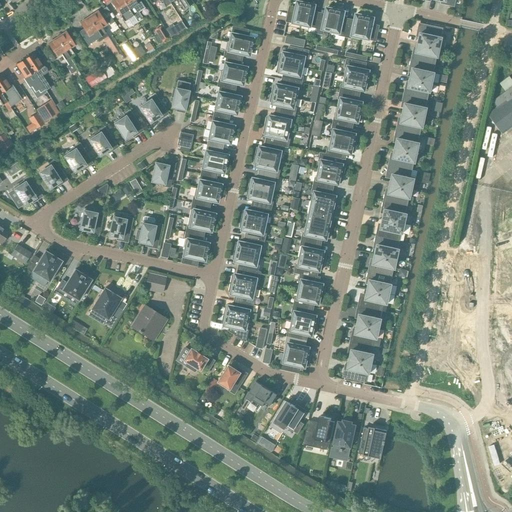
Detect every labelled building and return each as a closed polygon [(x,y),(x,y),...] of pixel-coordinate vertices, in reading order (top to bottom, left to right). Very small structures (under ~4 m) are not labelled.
[(133,16),(123,0),(115,0),(112,2),(121,15),(125,21),(129,19),(133,16)] [(135,0),(123,0),(133,16),(138,22),(143,18),(139,12),(145,8),(141,2),(138,4),(135,0)] [(168,0),(170,2),(173,0),(179,0),(185,8),(193,3),(191,0),(168,0)] [(289,12),(289,13),(287,21),(293,23),(302,25),(306,3),(298,1),(295,14),(289,12)] [(306,3),(302,25),(311,27),(311,26),(316,28),(318,19),(313,18),(315,5),(306,3)] [(318,19),(316,28),(315,34),(323,35),(324,30),(331,31),(330,33),(331,34),(336,10),(327,8),(324,20),(318,19)] [(336,10),(331,34),(339,35),(345,36),(348,25),(342,24),(345,12),(336,10)] [(89,17),(112,51),(115,49),(106,34),(106,33),(102,27),(106,24),(98,12),(89,17)] [(348,25),(345,36),(351,38),(360,40),(365,16),(356,14),(354,26),(348,25)] [(375,41),(377,32),(371,30),(374,18),(365,16),(360,40),(361,38),(369,39),(375,41)] [(112,51),(89,17),(80,23),(84,29),(79,32),(88,45),(97,40),(99,42),(103,39),(111,51),(112,51)] [(166,29),(167,30),(171,37),(185,27),(181,21),(174,26),(173,24),(166,29)] [(419,43),(440,47),(442,38),(440,37),(442,29),(420,24),(418,33),(421,34),(419,43)] [(162,25),(154,30),(157,35),(153,37),(158,44),(162,42),(162,43),(170,38),(162,25)] [(242,29),(233,27),(231,33),(229,42),(227,41),(227,42),(251,47),(253,38),(240,35),(242,29)] [(153,48),(142,29),(137,31),(140,36),(139,37),(142,41),(143,40),(146,45),(144,46),(148,52),(153,48)] [(57,38),(70,57),(74,54),(70,48),(74,45),(73,43),(81,39),(77,34),(70,38),(66,32),(57,38)] [(297,46),(299,39),(287,36),(285,43),(297,46)] [(78,70),(70,57),(57,38),(49,43),(57,56),(61,54),(68,65),(66,66),(72,74),(78,70)] [(128,42),(124,45),(130,53),(128,54),(133,61),(138,58),(138,57),(133,49),(128,42)] [(224,56),(235,59),(236,53),(249,56),(251,47),(227,42),(225,50),(224,56)] [(440,47),(419,43),(417,51),(414,51),(412,59),(434,64),(436,56),(438,57),(440,47)] [(139,45),(133,49),(138,57),(138,58),(138,59),(146,53),(139,45)] [(279,62),(303,67),(305,58),(307,59),(308,51),(294,48),(293,54),(284,52),(283,54),(281,54),(279,62)] [(25,59),(44,88),(46,91),(51,88),(42,75),(44,74),(47,73),(47,71),(47,69),(46,67),(44,66),(42,66),(34,53),(25,59)] [(221,71),(244,76),(246,67),(234,65),(235,59),(224,56),(224,57),(226,57),(225,63),(223,71),(221,70),(221,71)] [(25,59),(16,65),(25,78),(23,79),(25,81),(29,88),(31,87),(35,92),(39,89),(40,91),(44,88),(25,59)] [(369,81),(371,73),(369,73),(369,71),(360,69),(361,62),(347,59),(346,67),(347,67),(346,76),(369,81)] [(434,64),(412,59),(410,68),(413,69),(411,78),(433,82),(435,73),(433,72),(434,64)] [(303,67),(279,62),(278,70),(280,70),(279,72),(288,74),(287,80),(301,83),(303,76),(301,76),(303,67)] [(334,66),(328,65),(326,72),(333,73),(334,66)] [(101,69),(86,78),(91,87),(106,77),(101,69)] [(218,86),(229,88),(230,82),(242,85),(244,76),(221,71),(219,80),(218,86)] [(2,74),(0,75),(0,90),(7,101),(9,104),(11,107),(14,104),(22,99),(18,94),(12,85),(10,86),(2,74)] [(369,81),(346,76),(344,85),(342,84),(340,91),(355,95),(356,89),(365,91),(365,89),(367,89),(369,81)] [(433,82),(411,78),(409,87),(406,86),(404,95),(427,100),(429,91),(430,92),(433,82)] [(190,83),(177,80),(175,90),(173,90),(172,97),(174,97),(171,107),(177,108),(177,111),(184,112),(187,98),(190,99),(191,94),(188,93),(190,83)] [(301,83),(287,80),(286,86),(277,84),(276,86),(274,86),(273,93),(296,98),(298,90),(300,90),(301,83)] [(216,101),(238,105),(240,97),(228,94),(229,88),(218,86),(220,86),(219,92),(218,92),(216,101)] [(511,86),(493,101),(497,107),(488,114),(503,133),(511,126),(511,86)] [(7,101),(0,90),(0,99),(3,104),(4,103),(9,110),(12,109),(9,104),(7,101)] [(355,95),(340,91),(339,99),(341,99),(339,107),(337,107),(362,113),(364,105),(362,104),(362,102),(353,100),(355,95)] [(296,98),(273,93),(271,101),(273,102),(272,104),(282,106),(280,112),(295,115),(296,108),(294,107),(296,98)] [(149,100),(139,107),(150,122),(160,116),(161,118),(167,114),(154,94),(148,98),(149,100)] [(427,100),(404,95),(402,103),(405,104),(403,113),(425,118),(427,108),(425,107),(427,100)] [(36,110),(44,123),(59,113),(51,100),(36,110)] [(214,115),(223,117),(224,112),(236,114),(238,105),(216,101),(215,109),(215,110),(214,115)] [(362,113),(337,107),(334,117),(335,117),(333,123),(348,126),(349,120),(358,122),(359,120),(360,121),(362,113)] [(6,113),(10,119),(15,116),(11,110),(6,113)] [(124,114),(113,121),(125,139),(135,132),(136,134),(142,130),(129,111),(124,114)] [(295,115),(280,112),(279,118),(270,116),(269,118),(267,117),(266,125),(289,130),(291,121),(293,122),(295,115)] [(37,113),(28,118),(31,123),(35,129),(44,124),(44,123),(37,113)] [(425,118),(403,113),(402,122),(399,121),(397,130),(419,135),(421,127),(423,127),(425,118)] [(210,130),(232,135),(234,126),(221,123),(223,117),(214,115),(212,121),(210,130)] [(348,126),(333,123),(332,130),(334,131),(332,139),(355,144),(357,137),(355,136),(356,134),(346,132),(348,126)] [(74,124),(68,127),(72,132),(77,128),(74,124)] [(289,130),(266,125),(264,133),(266,133),(266,136),(275,138),(274,143),(271,142),(271,143),(288,146),(289,139),(287,139),(289,130)] [(99,131),(88,138),(100,155),(110,149),(111,151),(117,147),(104,127),(99,131)] [(207,145),(216,147),(217,141),(230,143),(232,135),(210,130),(208,139),(207,145)] [(419,135),(397,130),(395,139),(398,139),(396,148),(417,153),(419,143),(417,143),(419,135)] [(0,135),(0,148),(2,152),(13,145),(5,133),(0,135)] [(179,139),(191,141),(192,135),(180,133),(179,139)] [(191,141),(179,139),(177,145),(180,145),(179,150),(188,152),(189,147),(190,148),(191,141)] [(321,153),(341,158),(342,152),(351,154),(352,152),(354,152),(355,144),(332,139),(330,148),(328,148),(327,154),(321,153)] [(288,146),(271,143),(269,149),(260,147),(260,149),(258,148),(256,156),(279,161),(281,152),(283,153),(285,146),(288,147),(288,146)] [(74,147),(63,154),(75,172),(85,165),(86,167),(92,163),(79,144),(74,147)] [(216,147),(207,145),(206,151),(204,159),(225,164),(227,155),(215,153),(216,147)] [(417,153),(396,148),(394,157),(391,156),(389,165),(412,170),(413,162),(415,162),(417,153)] [(341,158),(321,153),(319,161),(321,161),(319,170),(343,175),(344,167),(342,166),(343,164),(334,162),(335,157),(341,158)] [(279,161),(256,156),(254,164),(256,164),(256,167),(265,168),(264,174),(278,177),(279,170),(278,170),(279,161)] [(223,173),(225,164),(204,159),(202,168),(201,174),(210,176),(211,170),(223,173)] [(67,180),(54,160),(49,164),(47,162),(35,169),(39,174),(40,174),(43,179),(38,182),(45,191),(49,188),(60,181),(61,183),(67,180)] [(146,167),(142,161),(137,164),(140,170),(146,167)] [(167,165),(155,163),(151,181),(163,184),(163,185),(170,187),(174,164),(168,163),(167,165)] [(412,170),(389,165),(387,174),(393,175),(391,184),(412,188),(415,179),(410,178),(412,170)] [(314,185),(328,188),(329,182),(339,184),(339,182),(341,183),(343,175),(319,170),(317,179),(315,178),(314,185)] [(430,174),(422,172),(420,181),(428,183),(430,174)] [(195,188),(219,193),(221,184),(208,182),(210,176),(201,174),(200,180),(199,180),(198,188),(195,188)] [(278,177),(264,174),(262,180),(253,178),(253,180),(251,180),(249,188),(273,193),(274,184),(276,185),(278,177)] [(24,180),(13,187),(19,196),(13,200),(18,207),(24,204),(24,205),(35,198),(36,200),(42,196),(29,177),(24,180)] [(106,184),(97,190),(99,193),(106,194),(107,186),(106,184)] [(412,188),(391,184),(389,193),(386,192),(384,201),(407,206),(408,198),(410,198),(412,188)] [(328,188),(314,185),(312,192),(314,193),(312,201),(310,201),(336,207),(338,199),(336,198),(336,196),(327,194),(328,188)] [(192,203),(203,205),(205,199),(217,202),(219,193),(195,188),(193,197),(192,203)] [(273,193),(249,188),(247,196),(249,196),(249,198),(258,200),(257,206),(271,209),(273,202),(271,202),(273,193)] [(310,201),(308,213),(331,218),(331,215),(334,215),(336,207),(310,201)] [(383,219),(405,224),(407,214),(405,214),(407,206),(384,201),(382,210),(385,210),(383,219)] [(203,205),(192,203),(191,209),(189,217),(213,223),(215,214),(202,211),(203,205)] [(271,209),(257,206),(256,212),(246,210),(246,212),(244,211),(242,219),(266,224),(268,216),(269,216),(271,209)] [(84,208),(80,229),(91,231),(91,234),(98,235),(103,212),(97,211),(84,208)] [(331,218),(308,213),(310,214),(307,224),(331,229),(333,221),(330,221),(331,218)] [(126,217),(113,214),(109,235),(121,238),(120,240),(127,241),(132,219),(126,217)] [(155,224),(154,223),(155,220),(153,218),(145,216),(143,218),(143,221),(138,241),(150,244),(150,246),(156,248),(161,225),(155,224)] [(186,232),(197,235),(198,229),(211,231),(213,223),(189,217),(187,226),(186,232)] [(266,224),(242,219),(241,227),(242,228),(242,230),(251,232),(250,238),(264,241),(266,234),(264,233),(266,224)] [(405,224),(383,219),(381,228),(379,227),(377,236),(399,241),(401,233),(403,233),(405,224)] [(10,231),(0,224),(0,243),(1,244),(10,231)] [(331,229),(307,224),(305,234),(303,233),(302,240),(316,243),(317,237),(327,239),(327,237),(329,238),(331,229)] [(197,235),(186,232),(185,238),(184,238),(182,247),(206,252),(208,243),(196,240),(197,235)] [(5,247),(0,255),(0,257),(9,263),(11,259),(22,266),(29,256),(23,253),(29,243),(15,235),(7,248),(5,247)] [(399,241),(377,236),(375,245),(378,245),(376,254),(397,259),(399,249),(397,249),(399,241)] [(264,241),(250,238),(249,244),(239,241),(239,244),(237,243),(235,251),(259,256),(261,247),(263,248),(264,241)] [(316,243),(302,240),(301,246),(300,246),(298,256),(324,262),(326,254),(324,253),(324,251),(315,249),(316,243)] [(170,244),(163,243),(160,256),(167,257),(170,244)] [(206,252),(182,247),(185,248),(183,256),(182,262),(191,264),(192,258),(204,261),(206,252)] [(26,268),(49,281),(61,261),(45,251),(40,259),(34,256),(26,268)] [(259,256),(235,251),(234,259),(236,259),(235,261),(244,263),(243,269),(260,273),(257,272),(259,265),(257,265),(259,256)] [(397,259),(376,254),(374,263),(371,262),(369,271),(391,276),(393,268),(395,268),(397,259)] [(324,262),(298,256),(298,257),(300,257),(299,265),(297,265),(295,272),(315,276),(309,275),(311,269),(320,271),(320,269),(322,269),(324,262)] [(77,299),(78,300),(90,281),(91,281),(91,280),(75,269),(74,270),(66,283),(62,280),(54,292),(59,295),(62,290),(77,299)] [(260,273),(243,269),(243,270),(246,270),(245,276),(236,274),(235,276),(233,275),(231,283),(257,289),(259,279),(260,273)] [(391,276),(369,271),(367,280),(370,280),(368,289),(390,294),(392,284),(390,284),(391,276)] [(300,289),(323,295),(325,287),(323,286),(323,284),(314,282),(315,276),(295,272),(301,274),(299,280),(301,281),(300,289)] [(148,273),(145,289),(162,293),(166,277),(148,273)] [(253,297),(253,296),(255,289),(257,289),(231,283),(230,291),(232,292),(231,294),(240,296),(239,302),(253,305),(255,298),(253,297)] [(112,327),(122,311),(115,307),(121,298),(104,288),(92,309),(107,318),(104,323),(112,327)] [(294,305),(308,308),(310,302),(319,304),(319,302),(321,302),(323,295),(300,289),(298,298),(296,298),(294,305)] [(387,304),(390,294),(368,289),(366,298),(361,297),(359,306),(381,311),(383,303),(387,304)] [(42,306),(45,300),(39,296),(36,302),(42,306)] [(229,306),(228,308),(226,307),(225,315),(250,321),(250,320),(248,320),(250,311),(252,312),(253,305),(239,302),(238,307),(229,306)] [(141,331),(146,334),(145,335),(153,340),(167,319),(145,305),(131,326),(141,332),(141,331)] [(308,308),(294,305),(293,312),(295,312),(293,321),(316,326),(318,318),(316,318),(316,316),(307,314),(308,308)] [(379,319),(381,311),(359,306),(357,314),(360,315),(358,324),(379,329),(381,319),(379,319)] [(225,315),(223,323),(225,323),(224,325),(234,327),(232,333),(246,341),(246,340),(248,331),(250,321),(225,315)] [(70,324),(69,325),(74,329),(75,327),(77,323),(72,320),(70,324)] [(316,326),(293,321),(291,330),(289,329),(287,337),(301,340),(303,334),(312,336),(312,334),(314,334),(316,326)] [(475,344),(454,360),(500,422),(511,413),(511,332),(504,322),(483,338),(492,350),(502,343),(511,357),(511,397),(506,402),(475,363),(484,356),(475,344)] [(377,338),(379,329),(358,324),(356,333),(353,332),(351,341),(373,346),(375,338),(377,338)] [(256,347),(263,349),(267,329),(260,328),(256,347)] [(301,340),(287,337),(286,342),(284,352),(309,358),(311,350),(309,350),(309,347),(300,345),(301,340)] [(352,350),(350,359),(372,364),(374,354),(372,354),(373,346),(351,341),(349,350),(352,350)] [(263,362),(269,363),(270,364),(273,350),(266,348),(263,362)] [(203,368),(208,372),(215,360),(208,356),(208,358),(204,355),(198,352),(193,349),(191,351),(187,357),(186,360),(188,361),(189,362),(187,366),(195,371),(198,367),(199,368),(202,370),(203,368)] [(309,358),(284,352),(284,353),(286,353),(284,362),(282,361),(280,369),(295,372),(296,365),(305,367),(306,365),(308,366),(309,358)] [(348,368),(345,367),(343,376),(366,381),(368,373),(369,373),(372,364),(350,359),(348,368)] [(219,381),(229,388),(229,389),(235,393),(247,374),(241,370),(240,372),(229,366),(219,381)] [(213,379),(205,392),(210,396),(219,382),(213,379)] [(262,385),(256,381),(249,392),(254,396),(252,400),(258,404),(262,406),(265,402),(270,405),(277,394),(268,389),(269,389),(262,385)] [(287,402),(277,417),(279,419),(285,423),(287,424),(286,426),(293,430),(306,410),(298,406),(297,408),(295,407),(289,403),(287,402)] [(331,418),(325,417),(319,415),(319,417),(318,422),(314,438),(313,446),(327,450),(329,450),(335,422),(331,421),(331,418)] [(332,447),(331,448),(350,452),(352,441),(356,442),(358,432),(354,431),(356,425),(351,424),(352,422),(343,420),(343,422),(339,421),(333,447),(332,447)] [(375,428),(372,427),(369,426),(369,429),(364,428),(358,454),(363,455),(369,456),(381,458),(384,444),(385,441),(385,440),(387,431),(375,428)] [(312,438),(313,431),(306,430),(304,436),(312,438)]
